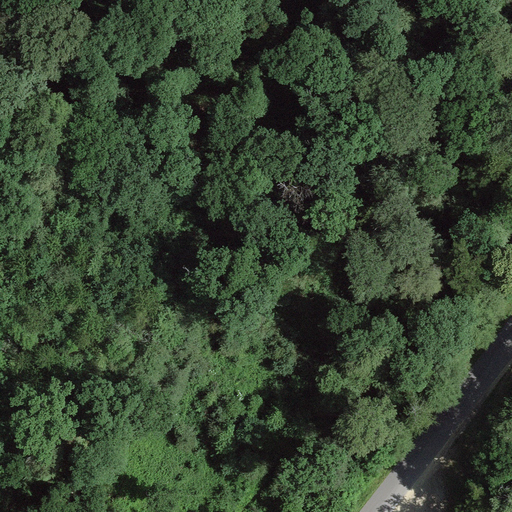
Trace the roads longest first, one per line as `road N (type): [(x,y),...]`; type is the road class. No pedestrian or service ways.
road 1 (track): [(511,176),(362,398),(301,471),(244,511)]
road 2 (unclassified): [(511,338),(377,511)]
